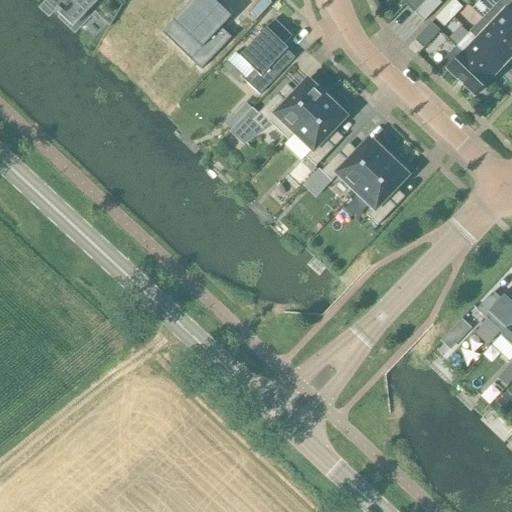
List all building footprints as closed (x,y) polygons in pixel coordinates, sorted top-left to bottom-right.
[(44,0),(74,28),(100,0),(44,0)] [(230,20),(207,0),(193,0),(170,27),(200,53),(195,59),(191,63),(200,71),(229,39),(220,31),(230,20)] [(428,0),(416,14),(424,22),(441,5),(435,0),(428,0)] [(445,10),(453,18),(463,8),(454,0),(445,10)] [(511,0),(501,0),(483,20),(490,27),(511,48),(511,0)] [(453,18),(445,10),(436,20),(444,28),(453,18)] [(274,19),(236,59),(249,72),(241,79),(256,94),(293,56),(287,51),(289,49),(284,44),(292,37),(274,19)] [(440,32),(432,24),(415,41),(424,49),(440,32)] [(511,58),(511,48),(490,27),(477,40),(504,66),(511,58)] [(504,66),(477,40),(464,54),(492,80),(504,66)] [(492,80),(464,54),(457,47),(441,64),(475,97),(492,80)] [(312,86),(308,82),(287,104),(277,95),(253,121),(263,130),(270,123),(288,140),(330,96),(315,82),(312,86)] [(325,140),(346,118),(342,114),(345,110),(330,96),(288,140),(289,141),(295,134),(312,151),(306,158),(316,167),(334,149),(325,140)] [(374,144),(370,141),(349,163),(339,154),(321,172),(332,182),(339,175),(356,192),(392,155),(377,141),(374,144)] [(378,226),(396,208),(387,199),(408,177),(403,173),(407,169),(392,155),(356,192),(374,210),(368,216),(378,226)] [(493,293),(476,311),(501,334),(511,322),(511,288),(501,300),(493,293)] [(511,322),(501,334),(500,336),(501,337),(511,347),(511,322)] [(450,333),(443,340),(450,346),(461,335),(455,328),(450,333)] [(511,364),(497,379),(506,387),(511,380),(511,364)]
